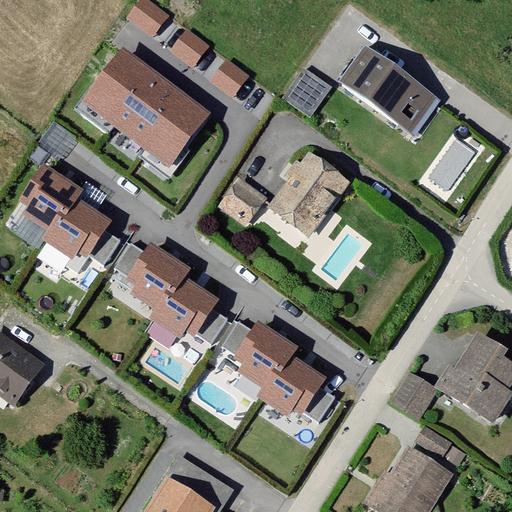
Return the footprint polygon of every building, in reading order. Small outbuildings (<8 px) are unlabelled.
[(141,0),(129,17),(157,36),(172,14),(152,0),(141,0)] [(201,65),(212,41),(186,30),(176,55),(201,65)] [(436,103),(362,52),(337,88),(411,139),(436,103)] [(208,115),(123,53),(83,106),(168,169),(208,115)] [(230,59),(215,79),(237,96),(253,75),(230,59)] [(270,214),(304,240),(347,186),(312,159),(270,214)] [(108,218),(47,176),(12,227),(73,269),(108,218)] [(222,207),(251,226),(270,196),(241,177),(222,207)] [(121,270),(137,276),(146,249),(130,244),(121,270)] [(215,293),(154,252),(119,302),(180,344),(215,293)] [(328,370),(267,328),(232,379),(293,420),(328,370)] [(0,337),(0,336),(0,388),(30,407),(53,369),(0,337)] [(449,392),(504,423),(511,408),(511,354),(480,337),(449,392)] [(421,378),(403,408),(431,424),(449,395),(421,378)] [(377,509),(381,511),(440,511),(466,472),(420,442),(377,509)] [(144,511),(213,511),(227,490),(179,459),(144,511)]
